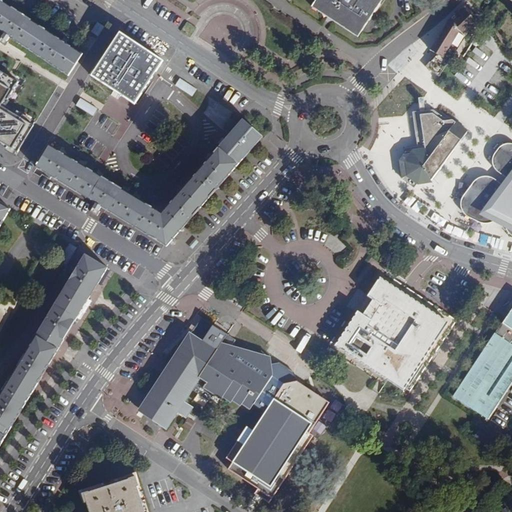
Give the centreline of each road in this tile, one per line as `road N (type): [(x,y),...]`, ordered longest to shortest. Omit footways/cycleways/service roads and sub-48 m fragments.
road 1 (tertiary): [(13,511),(129,339),(307,140)]
road 2 (residential): [(511,267),(431,238),(393,210),(339,144)]
road 3 (tertiary): [(115,0),(277,105),(301,107)]
road 4 (residential): [(453,0),(341,96)]
